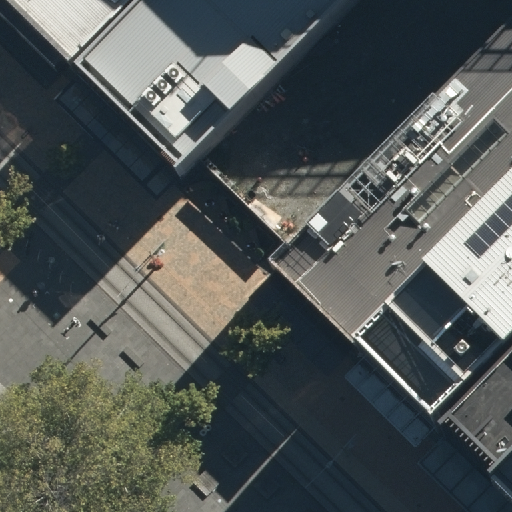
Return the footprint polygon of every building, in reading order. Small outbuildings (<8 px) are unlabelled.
[(1,0),(7,5),(72,68),(138,0),(1,0)] [(138,0),(72,68),(182,175),(197,160),(353,0),(138,0)] [(287,248),(270,265),(346,339),(511,169),(511,17),(500,30),(287,248)] [(511,169),(346,339),(433,419),(511,336),(511,169)] [(511,487),(511,336),(433,419),(511,487)]
